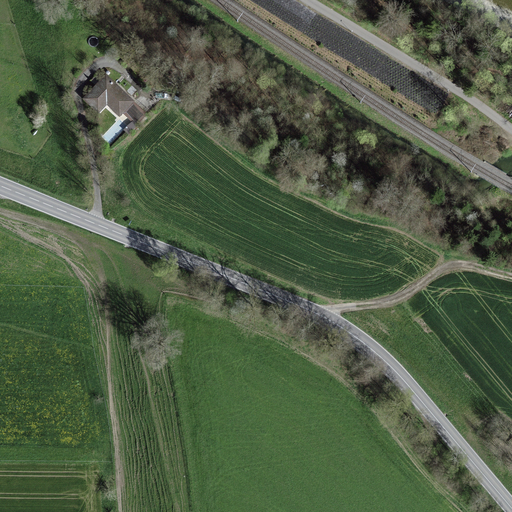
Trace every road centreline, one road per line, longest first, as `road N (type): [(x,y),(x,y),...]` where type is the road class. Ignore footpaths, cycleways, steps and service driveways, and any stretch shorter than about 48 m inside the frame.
road 1 (primary): [(0,185),(338,324),(393,368),(511,509)]
road 2 (residential): [(511,128),(307,0)]
road 3 (track): [(319,314),(404,296),(455,262),(511,275)]
